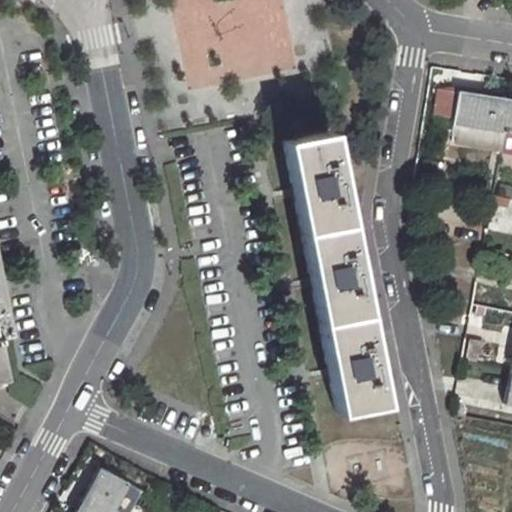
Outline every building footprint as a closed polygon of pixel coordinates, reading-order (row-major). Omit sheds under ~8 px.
[(451,124),(464,126),(501,132),(507,99),(457,91),(451,124)] [(501,132),(511,133),(511,99),(507,99),(501,132)] [(380,402),(373,364),(379,363),(376,348),(369,349),(355,274),(362,273),(359,257),(351,258),(337,184),(344,182),(341,167),(333,168),(327,131),(281,140),(334,412),(380,402)] [(0,383),(11,381),(0,328),(0,383)] [(502,404),(511,405),(511,370),(509,370),(502,404)] [(98,467),(72,511),(109,511),(126,482),(98,467)]
